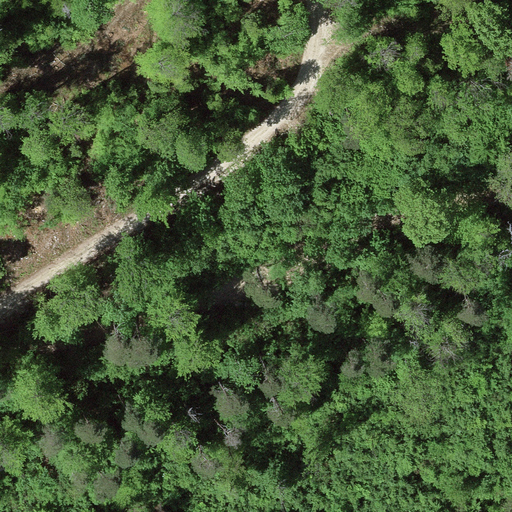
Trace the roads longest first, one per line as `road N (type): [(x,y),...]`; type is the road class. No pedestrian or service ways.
road 1 (track): [(511,194),(285,255),(176,304),(0,362)]
road 2 (track): [(312,0),(318,47),(296,104),(0,306)]
